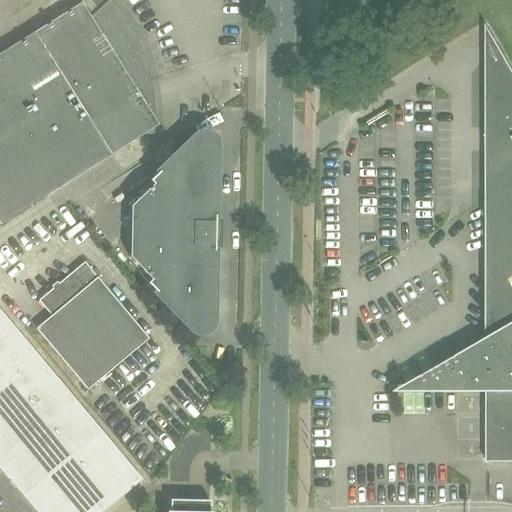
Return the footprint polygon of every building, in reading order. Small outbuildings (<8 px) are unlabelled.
[(158,125),(154,119),(154,111),(154,103),(153,92),(151,82),(152,81),(150,76),(148,71),(146,64),(144,57),(141,50),(138,44),(134,34),(131,29),(128,24),(124,18),(120,12),(116,6),(110,0),(109,0),(90,17),(81,3),(34,33),(0,54),(0,224),(110,155),(111,155),(143,135),(153,136),(154,128),(158,125)] [(511,461),(511,71),(508,65),(486,65),(487,339),(394,392),(394,393),(487,392),(487,462),(511,461)] [(147,284),(188,326),(191,330),(195,333),(200,334),(205,333),(209,330),(212,326),(213,322),(215,246),(219,246),(219,223),(215,222),(216,147),(216,142),(213,138),(209,135),(204,134),(199,135),(195,137),(149,182),(153,185),(130,207),(130,258),(151,280),(147,284)] [(51,316),(36,329),(87,390),(148,339),(84,262),(38,301),(51,316)] [(103,511),(142,480),(101,432),(0,311),(0,468),(36,511),(103,511)] [(169,511),(209,511),(210,501),(170,500),(169,511)]
